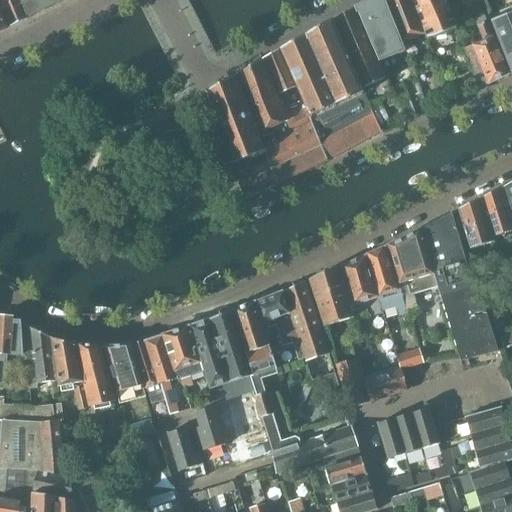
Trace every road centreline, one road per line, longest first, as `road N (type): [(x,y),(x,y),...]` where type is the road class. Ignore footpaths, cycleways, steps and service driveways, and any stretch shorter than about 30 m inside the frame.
road 1 (residential): [(511,162),(156,324),(80,333),(0,292)]
road 2 (residential): [(205,78),(194,101),(244,205),(511,84)]
road 3 (residential): [(511,411),(497,375),(356,419)]
road 4 (residential): [(205,78),(346,0)]
